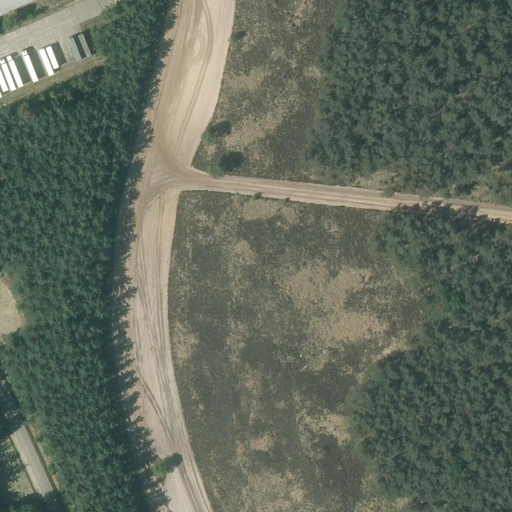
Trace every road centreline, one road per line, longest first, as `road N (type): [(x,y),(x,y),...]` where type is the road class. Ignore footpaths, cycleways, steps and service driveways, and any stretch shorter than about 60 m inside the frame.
road 1 (track): [(161,511),(130,397),(118,288),(176,0)]
road 2 (track): [(137,172),(511,211)]
